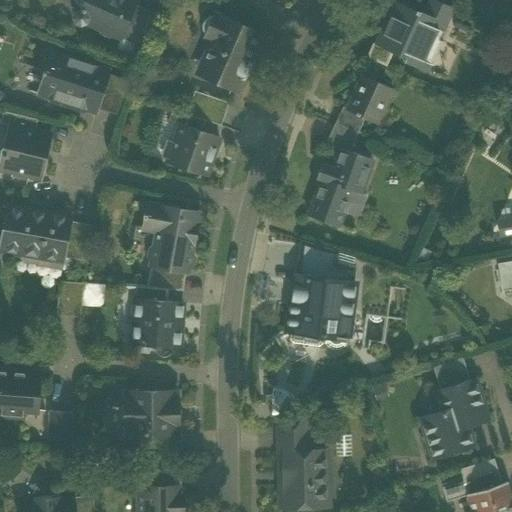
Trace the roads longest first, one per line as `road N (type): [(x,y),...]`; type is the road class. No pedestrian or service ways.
road 1 (residential): [(315,32),(246,205)]
road 2 (residential): [(246,205),(224,377)]
road 3 (residential): [(246,205),(96,169)]
road 4 (residential): [(224,377),(77,365)]
road 5 (residential): [(224,377),(228,511)]
